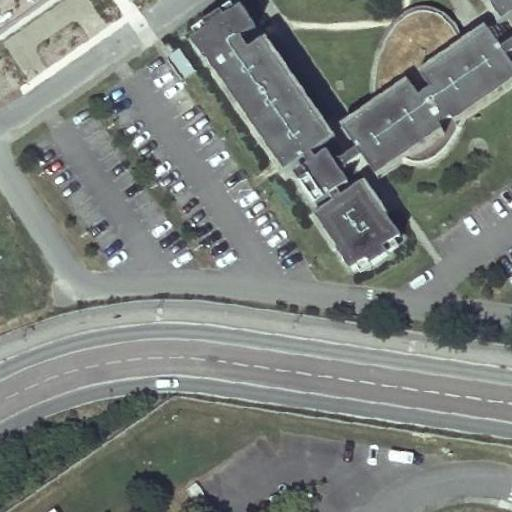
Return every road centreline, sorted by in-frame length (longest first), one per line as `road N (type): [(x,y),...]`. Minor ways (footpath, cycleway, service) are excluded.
road 1 (unclassified): [(0,430),(88,393),(185,385),(511,432)]
road 2 (unclassified): [(511,378),(222,335),(141,331),(67,344),(0,372)]
